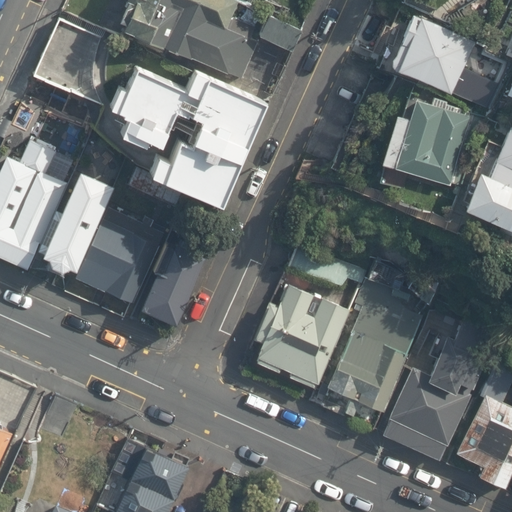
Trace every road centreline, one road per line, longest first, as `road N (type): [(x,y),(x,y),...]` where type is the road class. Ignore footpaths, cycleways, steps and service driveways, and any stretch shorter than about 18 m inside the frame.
road 1 (residential): [(183,394),(362,0)]
road 2 (residential): [(183,394),(434,511)]
road 3 (residential): [(0,310),(183,394)]
